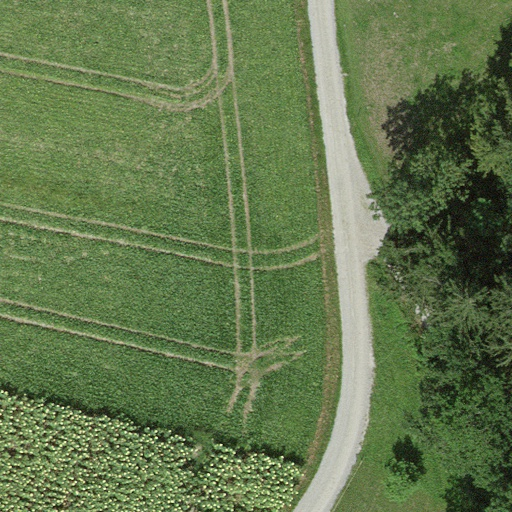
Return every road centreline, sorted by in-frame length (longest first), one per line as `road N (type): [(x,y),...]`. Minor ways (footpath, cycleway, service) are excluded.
road 1 (track): [(328,0),(357,322),(346,436),(305,511)]
road 2 (track): [(511,448),(457,377),(389,234),(347,187)]
